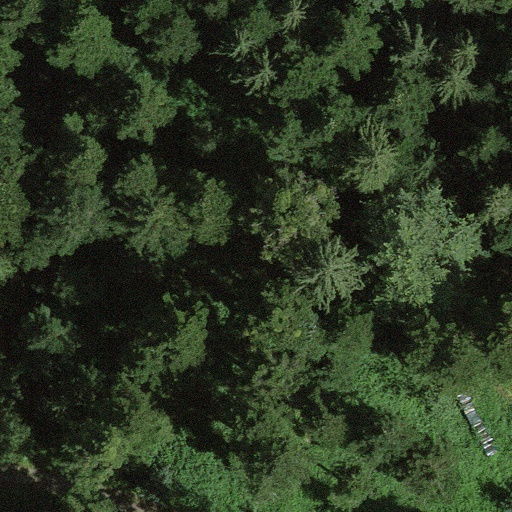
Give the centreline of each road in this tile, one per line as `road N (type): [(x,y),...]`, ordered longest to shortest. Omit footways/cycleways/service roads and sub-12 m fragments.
road 1 (track): [(511,381),(361,195),(290,0)]
road 2 (track): [(0,472),(136,511)]
